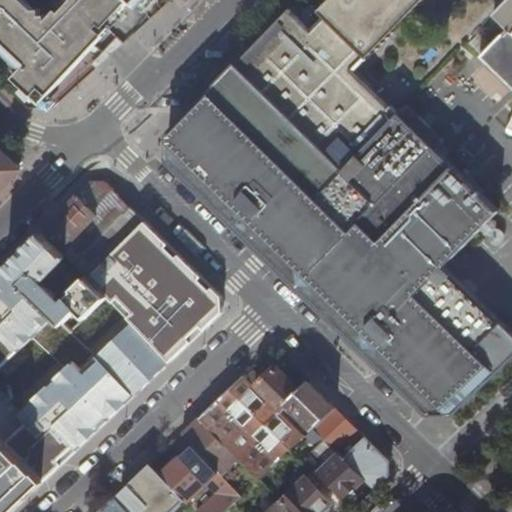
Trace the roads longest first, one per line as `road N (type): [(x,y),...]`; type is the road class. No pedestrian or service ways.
road 1 (residential): [(54,511),(271,298)]
road 2 (residential): [(271,298),(128,156),(79,144)]
road 3 (residential): [(441,460),(271,298)]
road 4 (residential): [(222,0),(79,144)]
